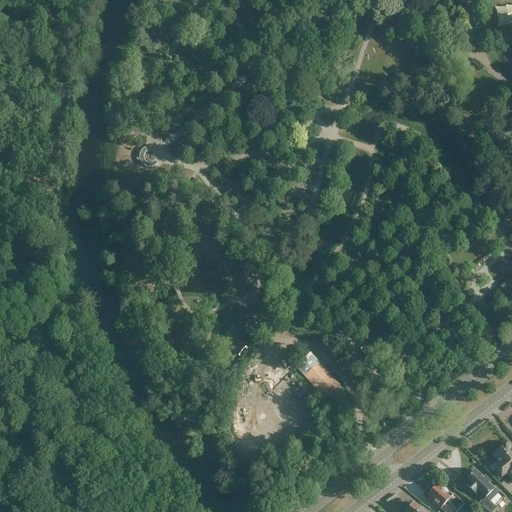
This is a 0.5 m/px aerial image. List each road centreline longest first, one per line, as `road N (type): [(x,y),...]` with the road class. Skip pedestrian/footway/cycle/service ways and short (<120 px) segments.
road 1 (tertiary): [(511,352),(377,457)]
road 2 (tertiary): [(392,476),(511,383)]
